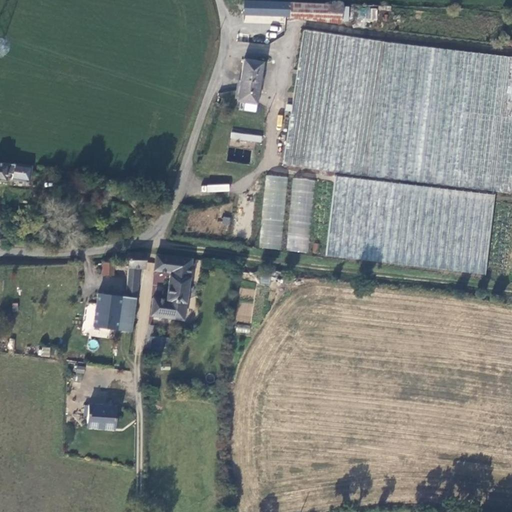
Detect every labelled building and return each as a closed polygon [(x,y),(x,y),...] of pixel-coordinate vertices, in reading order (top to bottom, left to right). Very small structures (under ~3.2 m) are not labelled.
[(245,16),(290,17),(290,4),(245,2),(245,16)] [(290,4),(290,17),(290,19),(339,24),(340,6),(290,4)] [(366,6),(355,6),(355,15),(366,16),(366,6)] [(511,58),(304,30),(284,165),(511,194),(511,188),(511,58)] [(257,103),(263,64),(244,61),(239,100),(257,103)] [(0,163),(0,178),(6,179),(7,171),(24,173),(24,166),(0,163)] [(265,174),(259,248),(281,250),(287,176),(265,174)] [(494,194),(335,174),(325,254),(484,273),(494,194)] [(286,251),(308,252),(315,179),(292,177),(286,251)] [(144,221),(129,219),(129,228),(142,230),(144,221)] [(130,253),(129,261),(116,262),(115,270),(127,271),(128,274),(136,274),(137,269),(146,269),(147,254),(130,253)] [(194,259),(157,254),(156,270),(171,272),(168,299),(154,298),(152,315),(186,319),(194,259)] [(116,262),(103,263),(102,270),(115,270),(116,262)] [(167,285),(169,273),(154,272),(153,283),(167,285)] [(254,300),(255,289),(240,288),(239,298),(254,300)] [(98,296),(94,329),(118,332),(122,298),(98,296)] [(122,298),(118,332),(132,334),(137,300),(122,298)] [(235,332),(249,334),(250,326),(236,324),(235,332)] [(160,352),(171,353),(172,342),(161,341),(160,352)] [(40,356),(49,356),(49,348),(41,348),(40,356)] [(75,365),(74,372),(84,373),(85,366),(75,365)] [(116,429),(117,405),(89,403),(88,423),(106,424),(106,429),(116,429)]
